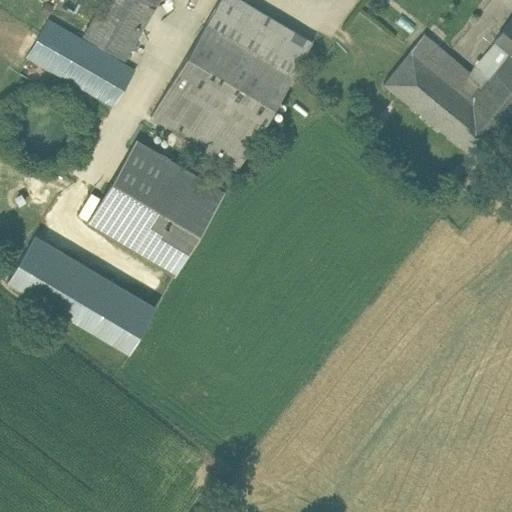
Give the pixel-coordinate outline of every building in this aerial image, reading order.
[(153,6),(142,0),(103,0),(84,34),(123,57),(153,6)] [(243,0),(217,0),(150,115),(237,167),(311,40),(243,0)] [(511,17),(496,38),(511,50),(500,65),(511,75),(511,17)] [(135,69),(48,18),(27,54),(114,105),(135,69)] [(491,76),(483,86),(468,74),(468,73),(422,35),(384,82),(426,116),(419,125),(441,143),(448,134),(481,160),(511,121),(511,75),(500,65),(491,76)] [(491,76),(475,64),(468,73),(468,74),(483,86),(491,76)] [(72,139),(75,127),(72,114),(65,104),(55,97),(42,95),(30,98),(20,105),(13,115),(10,127),(13,140),(20,150),(31,157),(43,159),(55,157),(65,150),(72,139)] [(222,190),(136,140),(88,221),(174,272),(222,190)] [(153,306),(34,236),(10,278),(128,347),(153,306)]
